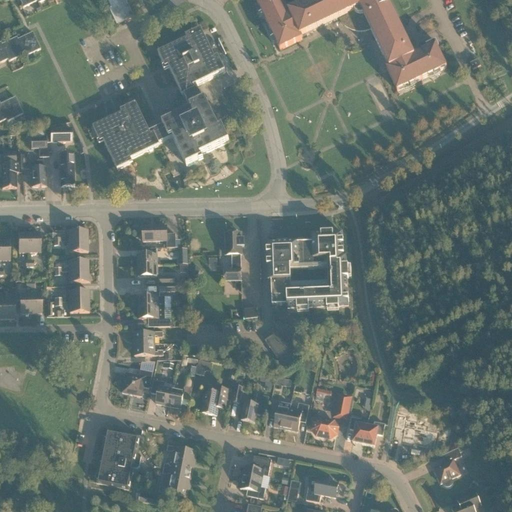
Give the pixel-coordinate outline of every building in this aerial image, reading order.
[(37,2),(36,0),(18,0),(21,6),(20,7),(22,10),(36,2),(37,2)] [(110,10),(125,3),(127,2),(125,0),(104,0),(109,9),(110,10)] [(301,38),(289,13),(282,0),(259,0),(256,2),(280,51),(302,41),(301,38)] [(389,69),(414,57),(399,25),(386,0),(315,0),(289,13),(301,38),(340,19),(343,24),(347,28),(353,31),(358,32),(364,32),(370,30),(389,69)] [(110,10),(109,9),(107,10),(115,26),(132,18),(125,3),(110,10)] [(216,63),(201,32),(188,37),(190,41),(158,56),(164,68),(167,66),(183,98),(184,97),(191,111),(162,125),(163,127),(149,133),(135,104),(123,110),(124,113),(93,129),(99,141),(102,140),(117,172),(130,165),(128,162),(160,147),(159,145),(172,138),(186,167),(199,161),(197,158),(229,143),(223,130),(220,132),(205,100),(203,101),(197,88),(225,74),(219,61),(216,63)] [(23,55),(22,56),(23,58),(39,50),(31,34),(16,40),(23,55)] [(23,55),(16,40),(15,38),(0,45),(7,60),(6,60),(7,63),(22,56),(23,55)] [(214,53),(224,47),(221,42),(211,48),(214,53)] [(427,51),(414,57),(389,69),(386,70),(397,92),(446,69),(437,50),(439,49),(436,43),(426,48),(427,51)] [(481,67),(478,61),(470,64),(473,71),(481,67)] [(0,107),(6,120),(5,121),(6,123),(22,115),(14,98),(0,104),(0,107)] [(50,145),(72,144),(71,130),(50,130),(50,145)] [(33,139),(45,137),(44,131),(32,133),(33,139)] [(30,141),(31,151),(38,151),(38,160),(48,159),(46,151),(46,140),(30,141)] [(15,165),(15,153),(3,153),(3,166),(1,166),(2,190),(16,190),(15,175),(18,175),(18,165),(15,165)] [(60,172),(60,189),(73,188),(73,170),(72,155),(59,155),(60,172)] [(42,169),(42,163),(32,163),(32,169),(30,169),(31,189),(45,189),(45,169),(42,169)] [(166,244),(166,250),(176,249),(175,237),(168,237),(167,229),(143,229),(143,244),(166,244)] [(68,244),(87,243),(87,233),(67,233),(68,244)] [(29,236),(29,255),(40,255),(39,235),(29,236)] [(241,235),(226,235),(227,238),(227,257),(232,257),(232,271),(228,271),(228,279),(242,279),(241,257),(241,251),(246,251),(246,242),(241,242),(241,237),(241,235)] [(343,259),(343,238),(343,235),(333,235),(333,236),(333,239),(325,239),(322,239),(321,236),(312,236),(312,239),(312,243),(303,243),(303,244),(303,246),(298,247),(298,243),(288,244),(288,247),(277,247),(277,244),(267,245),(268,269),(268,272),(268,283),(271,283),(271,286),(272,307),(273,307),(287,307),(287,310),(287,311),(288,311),(348,308),(347,261),(347,258),(344,259),(343,259)] [(18,255),(29,255),(29,236),(18,236),(18,255)] [(87,243),(68,244),(68,254),(88,254),(87,243)] [(0,244),(0,264),(10,264),(9,244),(0,244)] [(138,268),(156,268),(156,257),(137,258),(138,268)] [(68,274),(88,274),(87,263),(68,263),(68,274)] [(195,277),(199,273),(199,270),(195,267),(190,272),(195,277)] [(156,268),(138,268),(138,279),(156,279),(156,268)] [(88,274),(68,274),(68,285),(88,285),(88,274)] [(159,279),(159,287),(175,286),(175,279),(159,279)] [(69,304),(88,304),(88,293),(69,293),(69,304)] [(19,316),(30,316),(30,296),(19,296),(19,316)] [(30,296),(30,316),(41,316),(41,296),(30,296)] [(139,310),(164,310),(164,299),(138,300),(139,310)] [(3,302),(3,321),(14,321),(14,301),(3,302)] [(88,304),(69,304),(69,315),(88,315),(88,304)] [(165,321),(164,310),(139,310),(139,322),(154,321),(154,329),(170,329),(170,321),(165,321)] [(258,320),(257,310),(245,311),(246,321),(258,320)] [(284,340),(291,335),(290,323),(273,324),(273,337),(265,342),(284,371),(299,361),(284,340)] [(134,346),(154,346),(154,338),(157,338),(157,340),(163,340),(163,334),(134,335),(134,346)] [(154,346),(134,346),(134,358),(163,358),(163,353),(157,353),(157,354),(154,354),(154,346)] [(199,359),(189,358),(188,358),(187,364),(197,366),(199,359)] [(198,375),(205,376),(206,371),(212,372),(214,365),(200,362),(198,375)] [(122,395),(142,399),(143,390),(149,391),(152,374),(140,372),(139,378),(126,375),(122,395)] [(27,374),(20,394),(0,386),(0,403),(10,407),(10,409),(31,416),(32,413),(35,414),(30,430),(54,438),(58,424),(53,423),(57,411),(60,412),(66,393),(40,384),(42,379),(27,374)] [(187,379),(185,389),(192,390),(193,381),(187,379)] [(261,379),(261,383),(266,384),(265,390),(271,391),(273,381),(261,379)] [(168,408),(171,392),(164,390),(165,385),(153,383),(150,395),(157,397),(156,406),(168,408)] [(231,404),(240,406),(244,390),(235,388),(231,404)] [(171,392),(168,408),(181,411),(182,402),(189,403),(192,390),(185,389),(184,389),(183,394),(171,392)] [(201,415),(216,418),(218,410),(225,411),(228,392),(216,390),(215,395),(205,393),(201,415)] [(331,413),(349,417),(352,399),(335,396),(331,413)] [(242,423),(254,425),(256,416),(265,418),(269,399),(257,397),(255,406),(245,404),(242,423)] [(278,409),(279,404),(273,403),(270,418),(276,419),(274,429),(286,432),(290,412),(278,409)] [(290,412),(286,432),(298,434),(300,424),(306,425),(309,408),(299,405),(297,413),(290,412)] [(0,434),(4,435),(18,439),(23,423),(8,418),(9,412),(4,411),(3,413),(0,412),(0,434)] [(407,417),(397,415),(394,429),(404,431),(401,445),(412,447),(413,444),(418,445),(418,447),(433,450),(437,434),(426,432),(427,427),(416,425),(417,423),(406,421),(407,417)] [(364,447),(367,428),(369,420),(362,419),(362,422),(351,420),(349,431),(355,433),(353,445),(364,447)] [(326,438),(333,439),(337,437),(338,430),(334,423),(320,420),(314,425),(312,432),(316,438),(324,439),(326,438)] [(367,428),(364,447),(375,449),(377,437),(383,438),(385,426),(374,424),(373,429),(367,428)] [(115,488),(114,489),(129,492),(133,470),(136,470),(139,469),(141,459),(139,456),(136,456),(139,439),(125,436),(125,438),(121,438),(122,436),(107,433),(103,452),(100,453),(98,464),(100,467),(96,486),(111,489),(111,487),(115,488)] [(468,446),(458,451),(460,455),(470,450),(468,446)] [(196,453),(168,448),(167,453),(172,454),(173,453),(176,453),(173,469),(170,468),(170,467),(164,466),(163,471),(192,476),(196,453)] [(452,483),(451,482),(461,477),(454,462),(462,459),(460,455),(458,451),(446,456),(450,464),(434,471),(441,486),(443,485),(444,486),(445,488),(446,488),(448,489),(449,488),(451,487),(452,486),(452,484),(452,483)] [(244,469),(242,480),(262,484),(269,485),(270,479),(268,479),(270,468),(271,462),(254,458),(252,470),(244,469)] [(168,476),(171,476),(168,492),(165,491),(165,490),(160,489),(159,494),(187,499),(192,476),(163,471),(162,476),(168,477),(168,476)] [(242,480),(240,491),(247,492),(246,498),(263,502),(265,491),(267,491),(269,485),(262,484),(242,480)] [(308,488),(306,502),(320,505),(321,497),(336,500),(336,497),(338,498),(339,493),(339,489),(338,489),(338,486),(317,482),(316,490),(308,488)] [(296,501),(298,494),(295,493),(295,491),(290,490),(288,499),(296,501)] [(138,504),(165,509),(167,500),(140,495),(138,504)] [(474,511),(474,510),(481,507),(476,496),(458,504),(460,510),(454,511),(474,511)]
